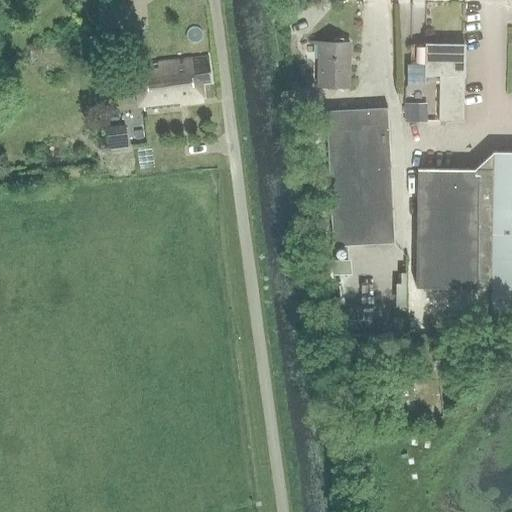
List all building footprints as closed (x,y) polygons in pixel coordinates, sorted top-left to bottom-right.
[(102,36),(103,49),(104,56),(136,53),(134,33),(102,36)] [(347,87),(348,42),(318,42),(318,87),(347,87)] [(425,45),(425,74),(440,74),(439,120),(464,121),(464,45),(425,45)] [(139,66),(139,73),(133,74),(137,108),(144,107),(145,111),(180,107),(180,105),(203,102),(201,84),(211,82),(208,57),(139,66)] [(406,121),(428,120),(427,102),(405,103),(406,121)] [(387,107),(325,110),(332,246),(394,243),(387,107)] [(111,148),(126,145),(122,129),(108,132),(111,148)] [(511,153),(494,153),(478,169),(417,169),(416,289),(493,289),(492,325),(506,325),(506,313),(511,313),(511,153)] [(332,276),(351,275),(350,260),(330,260),(332,276)] [(388,402),(414,399),(411,378),(386,381),(388,402)]
